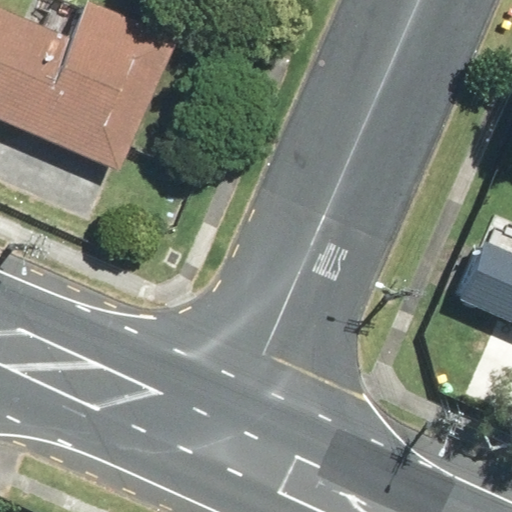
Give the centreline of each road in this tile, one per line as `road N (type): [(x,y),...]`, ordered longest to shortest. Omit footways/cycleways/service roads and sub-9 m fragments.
road 1 (tertiary): [(241,439),(432,0)]
road 2 (secondary): [(241,439),(0,342)]
road 3 (secondary): [(397,511),(241,439)]
